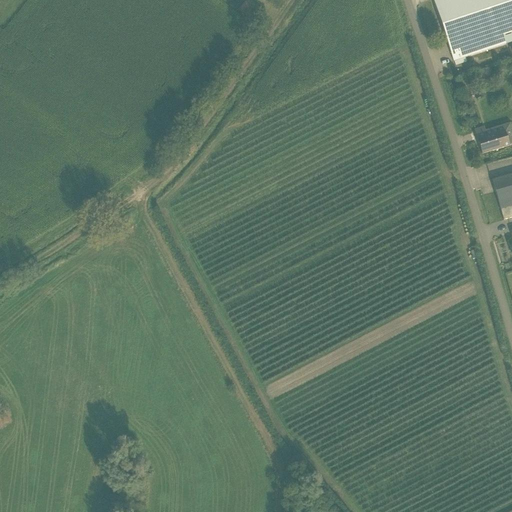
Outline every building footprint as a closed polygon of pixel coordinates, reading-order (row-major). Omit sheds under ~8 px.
[(250,0),(248,0),(240,9),(253,21),(262,11),(250,0)] [(453,62),(490,50),(505,45),(503,37),(511,33),(511,0),(432,0),(447,44),(453,62)] [(482,76),(477,77),(479,87),(492,85),(490,75),(482,76)] [(459,109),(465,107),(462,99),(456,101),(459,109)] [(505,133),(478,141),(482,155),(511,145),(511,141),(508,142),(505,133)] [(511,207),(511,175),(492,181),(501,213),(502,217),(503,220),(511,218),(511,212),(511,208),(511,207)]
